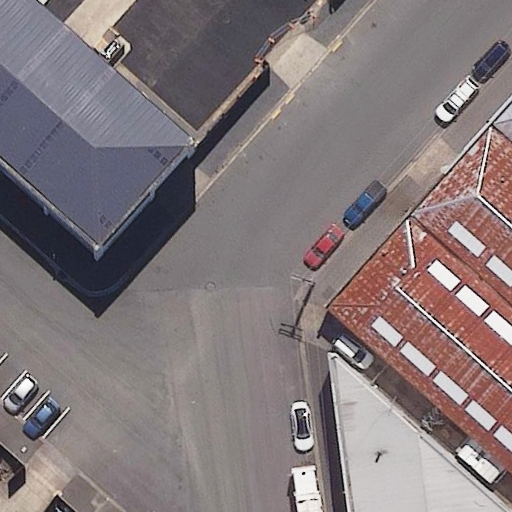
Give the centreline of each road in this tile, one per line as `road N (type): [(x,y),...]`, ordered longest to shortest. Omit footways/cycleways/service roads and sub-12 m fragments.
road 1 (unclassified): [(244,497),(230,327),(252,239),(465,0)]
road 2 (unclassified): [(0,279),(244,497)]
